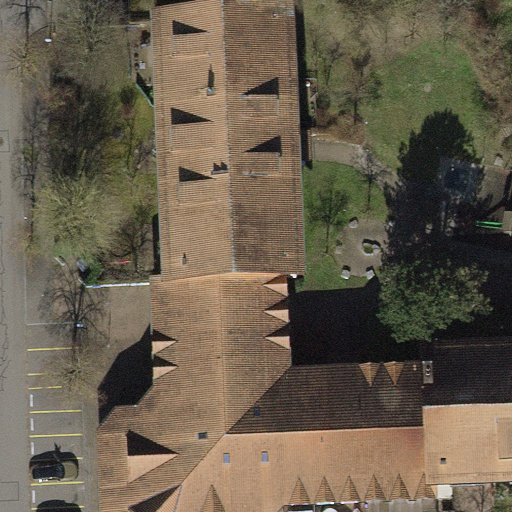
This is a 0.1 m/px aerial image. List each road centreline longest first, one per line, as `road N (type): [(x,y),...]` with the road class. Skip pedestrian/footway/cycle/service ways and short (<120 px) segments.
road 1 (residential): [(13,511),(0,0)]
road 2 (unknown): [(282,0),(404,4),(455,23),(487,168)]
